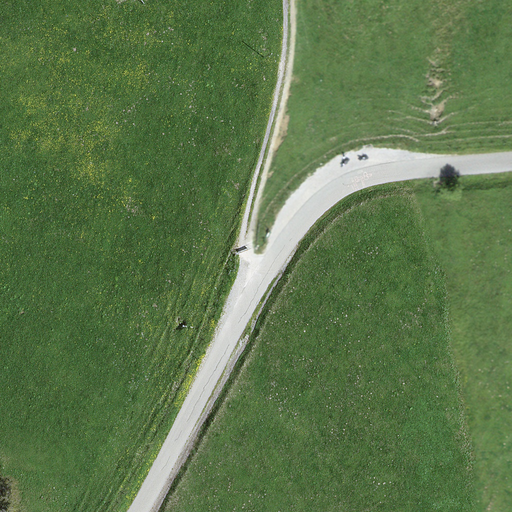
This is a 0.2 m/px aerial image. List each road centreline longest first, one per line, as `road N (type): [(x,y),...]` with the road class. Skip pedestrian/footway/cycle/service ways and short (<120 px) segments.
road 1 (unclassified): [(511,161),(362,178),(305,217),(250,298),(138,511)]
road 2 (track): [(250,298),(246,237),(286,62),(288,0)]
